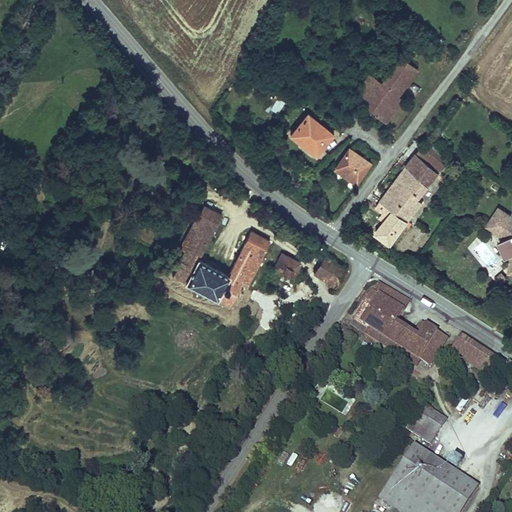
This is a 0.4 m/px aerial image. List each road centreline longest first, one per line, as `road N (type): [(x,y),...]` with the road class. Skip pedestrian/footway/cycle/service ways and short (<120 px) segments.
road 1 (secondary): [(90,0),(220,149),(332,237)]
road 2 (tertiary): [(370,261),(204,511)]
road 3 (residential): [(332,237),(508,0)]
road 4 (secondary): [(370,261),(511,350)]
